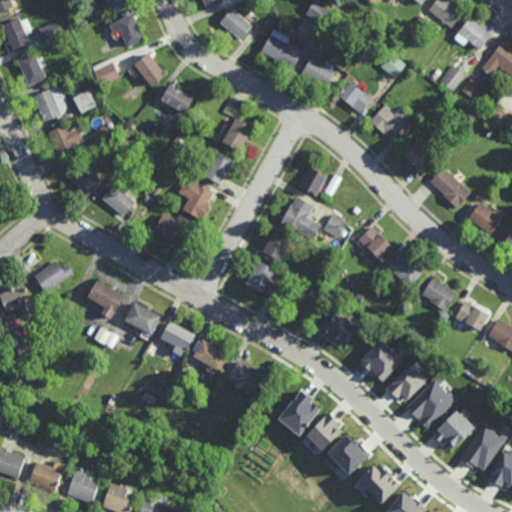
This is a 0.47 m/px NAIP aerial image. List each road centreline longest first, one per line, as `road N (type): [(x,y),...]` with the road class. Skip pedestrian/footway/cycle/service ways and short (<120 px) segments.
road 1 (residential): [(166,0),(203,56),(326,128),(435,235),(511,285)]
road 2 (residential): [(0,109),(47,212),(199,297)]
road 3 (residential): [(491,511),(279,340)]
road 4 (residential): [(300,113),(199,297)]
